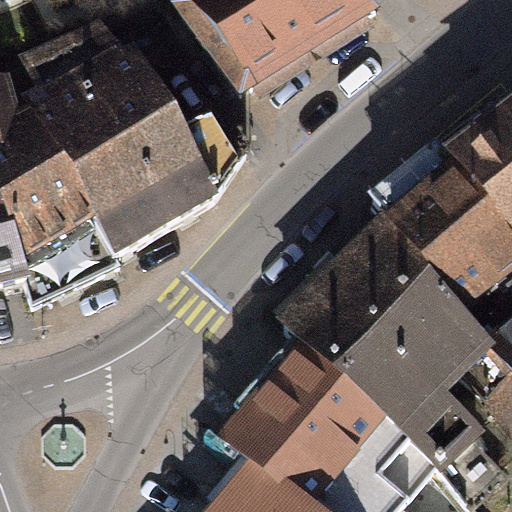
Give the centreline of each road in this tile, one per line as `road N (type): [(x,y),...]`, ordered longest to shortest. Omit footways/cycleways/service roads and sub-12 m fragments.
road 1 (secondary): [(180,319),(316,174),(511,12)]
road 2 (secondary): [(92,511),(134,436),(180,319)]
road 3 (secondary): [(180,319),(111,364),(14,397),(0,412)]
